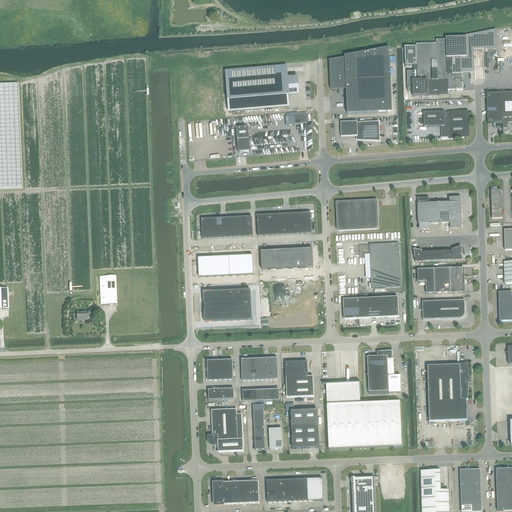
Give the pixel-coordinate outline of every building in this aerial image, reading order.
[(497,49),(496,30),(466,36),(466,38),(446,39),(446,40),(436,41),(436,44),(416,45),(417,47),(405,47),(405,67),(413,67),(413,72),(407,72),(408,92),(413,92),(413,97),(448,96),(448,91),(463,90),(462,74),(462,73),(475,72),(474,50),(497,49)] [(345,59),(330,61),(331,89),(346,88),(348,115),(388,113),(386,78),(391,78),(390,49),(345,57),(345,59)] [(493,65),(494,85),(506,85),(506,65),(493,65)] [(275,68),(226,72),(230,112),(289,107),(288,96),(299,95),(297,79),(288,79),(287,73),(275,74),(275,68)] [(18,83),(0,84),(0,188),(22,188),(18,83)] [(511,92),(487,94),(487,104),(488,124),(489,124),(493,124),(493,128),(498,128),(499,129),(499,134),(503,134),(504,134),(503,129),(507,129),(507,124),(508,123),(511,122),(511,92)] [(446,112),(424,113),(424,127),(441,127),(441,138),(449,137),(463,136),(467,132),(466,114),(449,114),(446,112)] [(305,124),(304,116),(294,117),(295,120),(288,121),(289,125),(305,124)] [(379,122),(377,122),(357,123),(357,122),(341,123),(341,138),(358,137),(358,140),(378,140),(378,123),(379,123),(379,122)] [(249,128),(236,129),(238,153),(251,152),(249,128)] [(490,210),(490,212),(491,214),(492,214),(492,219),(502,219),(501,190),(491,191),(491,196),(490,196),(490,198),(490,200),(491,200),(492,210),(490,210)] [(461,229),(460,198),(449,198),(449,204),(429,204),(429,199),(418,199),(419,230),(430,230),(430,224),(440,224),(450,224),(450,229),(461,229)] [(338,232),(378,230),(377,202),(337,204),(338,232)] [(311,213),(257,216),(258,237),(312,235),(311,213)] [(253,236),(253,216),(202,218),(203,239),(253,236)] [(401,287),(399,244),(369,245),(372,289),(401,287)] [(369,246),(349,247),(350,258),(369,257),(369,246)] [(454,251),(446,252),(421,253),(420,252),(415,251),(415,263),(462,261),(462,255),(466,255),(465,255),(463,248),(461,249),(454,250),(454,251)] [(314,273),(313,255),(257,257),(258,276),(314,273)] [(253,256),(198,259),(199,278),(254,275),(253,256)] [(418,283),(426,282),(427,294),(465,293),(464,269),(418,271),(418,283)] [(116,276),(99,277),(101,305),(117,304),(116,276)] [(22,308),(21,287),(8,288),(8,289),(0,289),(0,309),(9,309),(22,308)] [(315,287),(262,290),(264,317),(316,314),(315,287)] [(251,290),(204,292),(205,322),(252,320),(251,290)] [(511,296),(511,293),(499,293),(500,322),(511,321),(511,296)] [(344,320),(399,318),(398,298),(343,300),(344,320)] [(464,317),(465,315),(465,313),(465,301),(423,302),(423,320),(459,319),(461,319),(463,318),(464,317)] [(87,312),(77,312),(77,316),(78,321),(88,320),(88,317),(91,317),(91,310),(87,310),(87,312)] [(394,377),(394,360),(393,360),(392,352),(380,352),(377,353),(378,357),(368,358),(369,393),(389,392),(389,394),(401,393),(401,377),(394,377)] [(278,359),(269,359),(242,360),(243,382),(279,381),(278,359)] [(233,361),(222,361),(207,362),(208,382),(234,381),(233,361)] [(287,398),(314,397),(313,377),(308,377),(307,362),(286,363),(287,398)] [(468,392),(469,384),(470,379),(469,379),(469,374),(469,368),(467,363),(463,364),(460,364),(460,366),(428,367),(429,422),(468,421),(467,400),(468,400),(468,392)] [(402,447),(400,402),(360,404),(359,383),(326,384),(329,450),(402,447)] [(209,390),(209,401),(234,400),(234,389),(209,390)] [(243,392),(244,403),(279,401),(279,390),(243,392)] [(264,406),(254,407),(255,450),(265,449),(264,406)] [(213,436),(208,436),(208,442),(208,444),(209,445),(210,446),(212,446),(213,446),(218,446),(219,453),(244,452),(243,440),(242,415),(237,415),(237,410),(212,411),(213,436)] [(318,411),(291,412),(292,427),(293,449),(319,448),(318,426),(318,411)] [(283,449),(282,429),(269,430),(270,450),(283,449)] [(511,511),(511,469),(496,470),(498,511),(511,511)] [(460,471),(461,511),(481,511),(480,470),(460,471)] [(421,472),(422,511),(449,511),(449,491),(441,491),(440,471),(421,472)] [(353,511),(375,511),(374,479),(366,479),(365,478),(365,479),(352,479),(353,511)] [(307,479),(267,481),(268,503),(308,502),(324,501),(323,479),(307,479)] [(260,504),(259,482),(214,483),(215,505),(260,504)]
